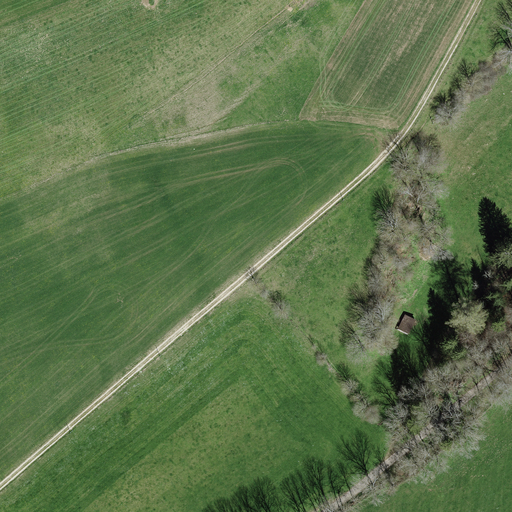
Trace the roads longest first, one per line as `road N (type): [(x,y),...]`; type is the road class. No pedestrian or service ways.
road 1 (track): [(0,489),(385,161),(484,0)]
road 2 (track): [(511,359),(368,475)]
